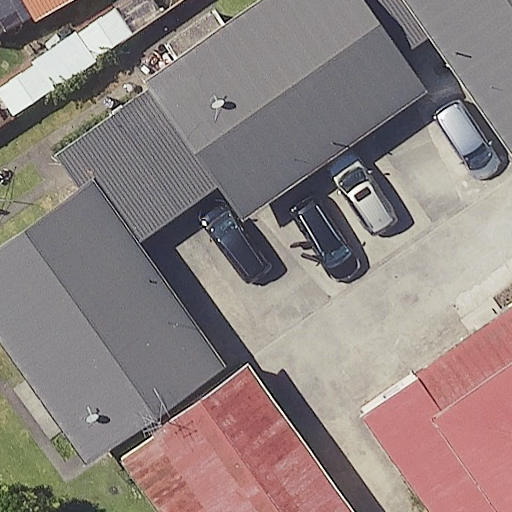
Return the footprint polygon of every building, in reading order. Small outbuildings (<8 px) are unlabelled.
[(67,0),(19,0),(30,20),(67,0)] [(252,0),(143,76),(149,84),(220,185),(242,216),(426,87),(402,52),(364,0),(252,0)] [(364,0),(402,52),(426,35),(401,0),(364,0)] [(511,0),(401,0),(426,35),(511,152),(511,0)] [(91,170),(140,240),(220,185),(149,84),(55,149),(77,180),(91,170)] [(0,235),(0,341),(84,458),(226,355),(140,240),(91,170),(77,180),(0,235)] [(511,511),(511,296),(356,409),(431,511),(511,511)] [(245,355),(114,451),(158,511),(360,511),(245,355)]
